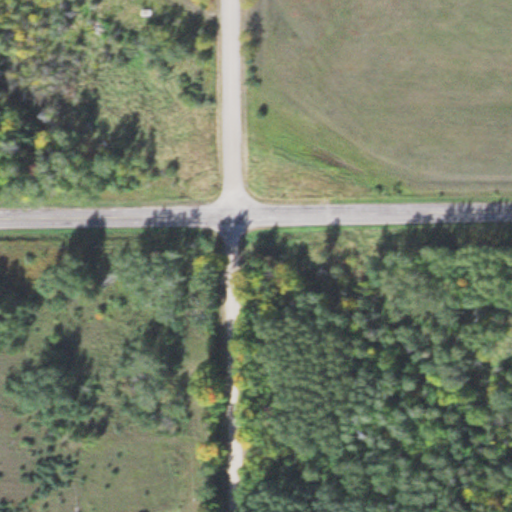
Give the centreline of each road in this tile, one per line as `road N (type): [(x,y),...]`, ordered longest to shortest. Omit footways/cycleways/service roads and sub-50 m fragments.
road 1 (residential): [(0,220),(511,210)]
road 2 (residential): [(233,511),(230,0)]
